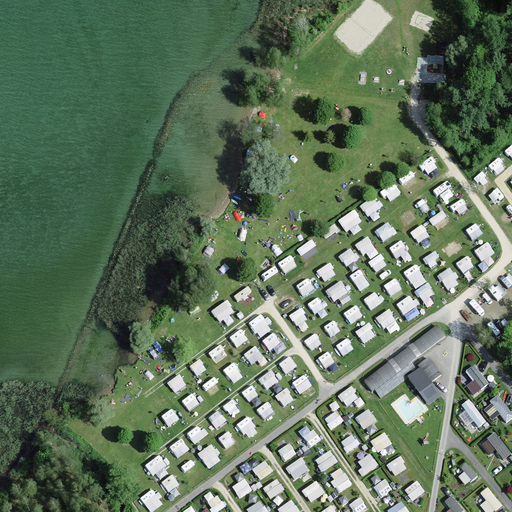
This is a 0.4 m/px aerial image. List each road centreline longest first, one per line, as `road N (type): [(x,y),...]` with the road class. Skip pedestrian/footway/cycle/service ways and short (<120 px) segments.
road 1 (track): [(328,395),(274,316),(261,311),(142,399)]
road 2 (track): [(511,255),(409,111),(417,82)]
road 3 (track): [(301,355),(286,354),(145,462)]
